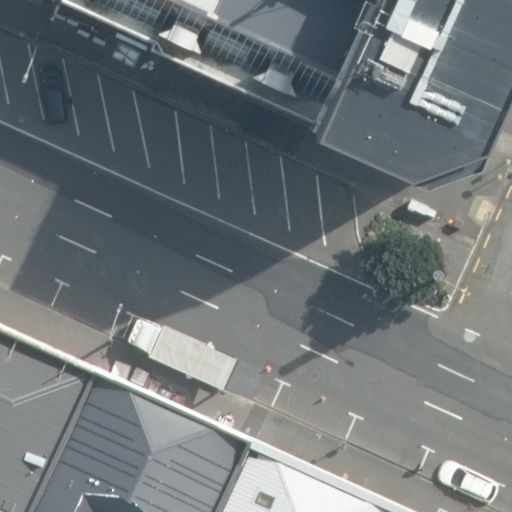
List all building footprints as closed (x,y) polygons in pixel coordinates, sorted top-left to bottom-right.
[(369,0),(77,0),(319,108),(369,0)] [(511,69),(511,0),(369,0),(319,108),(434,164),(476,152),(511,69)] [(0,511),(24,511),(84,382),(0,346),(0,511)] [(218,511),(245,454),(84,382),(24,511),(218,511)] [(377,511),(245,454),(218,511),(377,511)]
